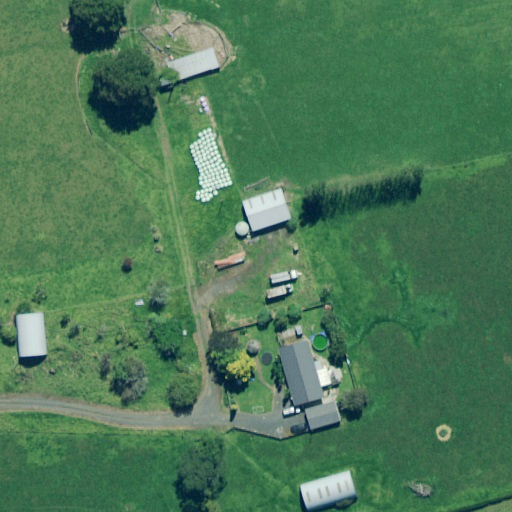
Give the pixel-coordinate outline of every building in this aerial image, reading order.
[(169,63),(172,73),(159,77),(162,88),(182,82),(220,70),(213,49),(169,63)] [(254,231),(263,228),(269,246),(277,243),(271,225),(291,219),(282,189),(244,202),(254,231)] [(46,355),(44,314),(18,316),(21,357),(46,355)] [(314,364),(307,341),(279,350),(296,406),(324,398),(320,387),(331,384),(325,361),(314,364)] [(371,399),(364,365),(351,368),(358,402),(371,399)] [(337,422),(332,403),(306,411),(311,430),(337,422)] [(357,496),(350,473),(301,487),(308,510),(357,496)]
